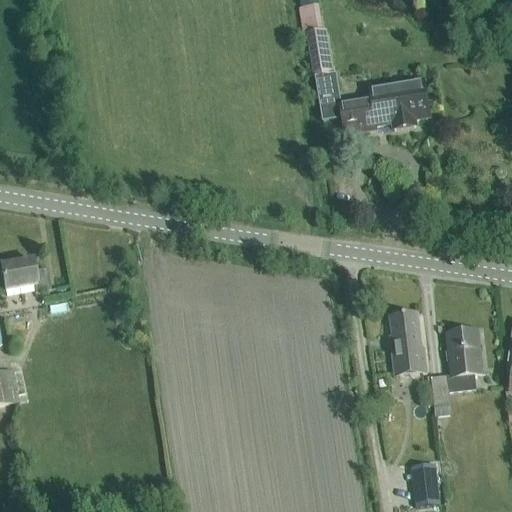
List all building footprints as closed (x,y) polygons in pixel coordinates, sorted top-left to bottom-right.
[(318,9),(300,12),(304,38),(307,38),(322,35),(318,9)] [(307,38),(307,39),(313,76),(332,73),(326,35),(322,35),(307,38)] [(336,77),(314,82),(322,126),(342,124),(346,137),(365,132),(368,129),(390,125),(393,133),(430,121),(423,85),(384,89),(387,98),(340,107),(336,77)] [(35,296),(49,293),(46,272),(33,274),(31,263),(0,269),(0,278),(3,295),(34,289),(35,296)] [(130,327),(129,309),(117,309),(118,327),(130,327)] [(391,320),(395,355),(399,381),(425,377),(417,317),(391,320)] [(474,379),(481,378),(478,336),(448,339),(451,381),(431,383),(434,420),(451,419),(449,396),(475,394),(474,379)] [(0,433),(11,431),(6,408),(18,405),(12,374),(0,376),(0,433)] [(379,397),(380,408),(389,408),(388,397),(379,397)] [(440,507),(435,470),(411,473),(416,511),(440,507)]
